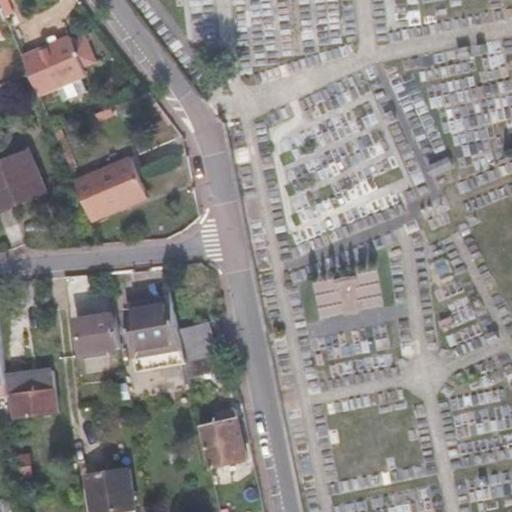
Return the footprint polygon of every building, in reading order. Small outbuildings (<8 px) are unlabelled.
[(27,61),(33,74),(44,99),(90,80),(74,41),(27,61)] [(0,167),(0,211),(45,189),(29,154),(0,167)] [(80,186),(97,226),(153,202),(135,162),(80,186)] [(178,310),(177,304),(131,314),(140,354),(143,368),(183,359),(180,345),(185,344),(182,331),(178,310)] [(124,347),(119,312),(79,318),(85,352),(124,347)] [(182,331),(185,344),(189,360),(219,354),(212,324),(182,331)] [(7,376),(8,380),(10,395),(16,394),(18,416),(60,411),(55,371),(7,376)] [(204,428),(212,465),(247,457),(237,408),(217,413),(219,424),(204,428)] [(17,451),(19,471),(34,470),(31,449),(17,451)] [(92,472),(98,511),(138,505),(133,466),(92,472)]
